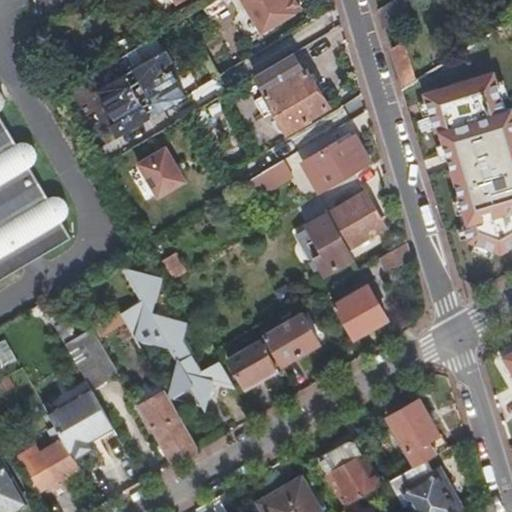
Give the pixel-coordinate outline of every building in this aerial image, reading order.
[(242,0),(262,34),(302,10),(296,0),(242,0)] [(398,0),(392,0),(379,9),(384,28),(406,14),(398,0)] [(165,12),(154,18),(160,28),(171,22),(165,12)] [(511,27),(500,35),(511,54),(511,27)] [(390,49),(403,90),(413,84),(402,42),(390,49)] [(167,51),(133,70),(159,112),(186,96),(168,66),(174,62),(167,51)] [(305,73),(293,53),(254,76),(265,93),(274,110),(286,130),(328,106),(308,71),(305,73)] [(151,117),(125,74),(98,90),(117,121),(111,125),(118,136),(151,117)] [(442,136),(441,132),(442,132),(446,130),(449,127),(451,123),(451,119),(451,115),(448,111),(445,108),(441,107),(436,106),(433,107),(424,77),(413,84),(403,90),(420,149),(442,136)] [(0,281),(23,268),(41,258),(72,239),(63,224),(69,219),(71,214),(71,209),(69,204),(66,200),(61,198),(55,197),(50,199),(32,169),(36,165),(39,160),(39,154),(37,149),(34,145),(29,143),(24,143),(18,145),(0,115),(0,114),(5,110),(7,105),(7,104),(7,100),(5,95),(2,91),(0,90),(0,281)] [(274,110),(265,93),(260,96),(269,113),(274,110)] [(174,123),(181,133),(191,127),(195,124),(198,130),(229,112),(219,96),(174,123)] [(165,143),(181,133),(174,123),(159,132),(165,143)] [(321,194),(372,163),(355,136),(332,150),(330,147),(307,160),(316,175),(311,178),(321,194)] [(447,151),(442,136),(420,149),(439,210),(495,176),(499,173),(486,156),(480,160),(472,144),(447,151)] [(174,143),(139,159),(156,198),(192,182),(174,143)] [(257,199),(293,178),(282,160),(247,181),(255,194),(257,199)] [(459,277),(482,287),(511,269),(511,248),(485,264),(477,238),(480,237),(474,217),(506,207),(495,176),(439,210),(459,277)] [(384,227),(364,193),(306,226),(321,252),(314,257),(325,275),(354,258),(349,248),(384,227)] [(384,268),(412,259),(407,242),(381,257),(384,268)] [(177,251),(162,260),(173,279),(188,271),(177,251)] [(120,313),(166,390),(170,397),(208,408),(216,379),(234,384),(221,360),(202,371),(182,337),(188,320),(154,308),(161,272),(124,268),(142,300),(120,313)] [(336,307),(353,339),(388,320),(369,288),(336,307)] [(265,336),(281,364),(321,341),(305,314),(265,336)] [(90,327),(65,342),(86,379),(92,389),(117,374),(90,327)] [(262,341),(228,360),(244,388),(278,369),(262,341)] [(12,345),(0,348),(0,365),(16,361),(12,345)] [(86,379),(43,404),(55,425),(62,437),(74,457),(93,447),(89,440),(114,426),(92,389),(86,379)] [(140,406),(173,465),(200,449),(170,397),(166,390),(140,406)] [(429,459),(448,449),(441,435),(439,437),(419,400),(387,417),(415,467),(429,459)] [(49,429),(57,441),(62,437),(55,425),(49,429)] [(93,447),(118,433),(114,426),(89,440),(93,447)] [(79,465),(62,437),(57,441),(41,450),(37,445),(17,457),(36,490),(49,482),(52,487),(59,482),(57,478),(79,465)] [(321,462),(346,505),(381,486),(356,442),(321,462)] [(0,511),(2,511),(7,510),(8,511),(26,502),(0,458),(0,511)] [(435,472),(429,459),(415,467),(389,481),(396,494),(403,489),(415,511),(454,511),(462,508),(440,469),(435,472)] [(322,511),(302,477),(259,502),(264,511),(322,511)]
